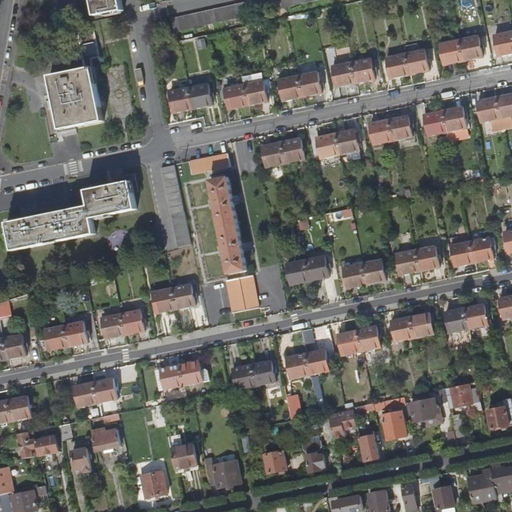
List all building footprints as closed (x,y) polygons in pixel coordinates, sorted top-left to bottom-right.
[(92,0),(96,16),(124,10),(121,0),(92,0)] [(255,0),(172,18),(175,32),(318,0),(255,0)] [(61,127),(104,119),(92,59),(100,58),(95,29),(77,33),(85,69),(50,75),(59,117),(61,127)] [(500,56),(511,53),(511,30),(496,35),(500,56)] [(480,36),(460,40),(465,61),(484,57),(480,36)] [(445,65),(465,61),(460,40),(441,45),(445,65)] [(426,49),(407,53),(411,75),(431,70),(426,49)] [(392,79),(411,75),(407,53),(388,57),(392,79)] [(372,59),(353,63),(358,84),(377,80),(372,59)] [(338,88),(358,84),(353,63),(333,67),(338,88)] [(319,72),(300,76),(304,97),(324,93),(319,72)] [(285,101),(304,97),(300,76),(281,80),(285,101)] [(265,82),(246,85),(250,106),(269,102),(265,82)] [(191,88),(195,109),(214,105),(210,84),(191,88)] [(231,110),(250,106),(246,85),(227,89),(231,110)] [(177,112),(195,109),(191,88),(172,92),(177,112)] [(511,93),(498,97),(501,117),(511,114),(511,93)] [(483,121),(501,117),(498,97),(478,101),(483,121)] [(445,111),(449,132),(469,127),(464,107),(445,111)] [(430,136),(449,132),(445,111),(426,115),(430,136)] [(409,115),(390,119),(394,139),(413,135),(409,115)] [(61,127),(59,117),(56,118),(59,133),(77,129),(76,126),(104,121),(104,119),(61,127)] [(375,144),(394,139),(390,119),(371,123),(375,144)] [(337,133),(341,154),(361,150),(357,130),(337,133)] [(323,158),(341,154),(337,133),(319,137),(323,158)] [(283,142),(287,162),(307,158),(303,137),(283,142)] [(269,166),(287,162),(283,142),(265,145),(269,166)] [(229,153),(190,161),(193,175),(231,167),(229,153)] [(178,164),(164,167),(179,247),(193,244),(178,164)] [(41,217),(31,219),(8,224),(14,251),(97,234),(93,219),(137,210),(134,193),(139,192),(136,174),(122,177),(123,182),(114,184),(87,190),(91,206),(66,211),(56,213),(55,207),(40,210),(41,217)] [(229,177),(210,180),(215,199),(212,199),(214,208),(216,208),(224,246),(222,246),(223,255),(226,254),(230,274),(248,271),(229,177)] [(56,213),(66,211),(65,205),(55,207),(56,213)] [(354,208),(335,212),(337,219),(355,215),(354,208)] [(30,212),(31,219),(41,217),(40,210),(30,212)] [(472,242),(476,263),(496,259),(491,238),(472,242)] [(458,267),(476,263),(472,242),(453,246),(458,267)] [(436,246),(417,250),(422,271),(441,267),(436,246)] [(403,275),(422,271),(417,250),(399,254),(403,275)] [(326,256),(308,259),(312,281),(331,277),(326,256)] [(293,285),(312,281),(308,259),(288,263),(293,285)] [(364,264),(368,285),(388,281),(383,260),(364,264)] [(349,289),(368,285),(364,264),(345,267),(349,289)] [(253,275),(227,281),(233,312),(259,307),(253,275)] [(173,288),(178,309),(197,305),(192,284),(173,288)] [(159,313),(178,309),(173,288),(154,292),(159,313)] [(506,319),(511,317),(511,296),(502,298),(506,319)] [(14,317),(13,303),(0,304),(1,318),(14,317)] [(485,303),(466,307),(470,329),(490,325),(485,303)] [(451,333),(470,329),(466,307),(447,311),(451,333)] [(122,313),(127,335),(146,330),(142,309),(122,313)] [(412,316),(417,337),(436,333),(432,312),(412,316)] [(107,339),(127,335),(122,313),(103,317),(107,339)] [(398,341),(417,337),(412,316),(393,320),(398,341)] [(85,321),(66,325),(70,346),(89,342),(85,321)] [(51,350),(70,346),(66,325),(47,329),(51,350)] [(358,329),(363,351),(382,347),(377,325),(358,329)] [(313,329),(304,331),(307,340),(316,338),(313,329)] [(344,355),(363,351),(358,329),(340,333),(344,355)] [(24,334),(4,338),(9,359),(28,355),(24,334)] [(0,360),(9,359),(4,338),(0,339),(0,360)] [(307,353),(312,375),(331,371),(326,350),(307,353)] [(292,379),(302,377),(312,375),(307,353),(289,357),(292,379)] [(182,365),(187,386),(206,382),(202,361),(182,365)] [(254,364),(258,386),(277,382),(273,361),(254,364)] [(239,390),(258,386),(254,364),(234,368),(239,390)] [(168,390),(187,386),(182,365),(163,368),(168,390)] [(95,382),(100,403),(119,400),(115,378),(95,382)] [(81,407),(100,403),(95,382),(76,386),(81,407)] [(457,407),(482,402),(479,388),(472,390),(471,383),(454,387),(453,387),(457,407)] [(441,389),(443,397),(445,405),(450,404),(447,388),(441,389)] [(430,391),(432,399),(439,398),(443,397),(441,389),(430,391)] [(11,400),(15,421),(34,417),(29,396),(11,400)] [(388,406),(406,403),(405,397),(401,398),(386,401),(388,406)] [(442,412),(439,398),(432,399),(412,403),(416,422),(437,418),(436,413),(442,412)] [(0,424),(15,421),(11,400),(0,402),(0,424)] [(298,402),(292,403),(295,417),(301,415),(298,402)] [(493,428),(511,424),(511,404),(508,406),(507,405),(489,409),(493,428)] [(330,416),(331,417),(333,428),(335,439),(347,436),(344,422),(352,420),(351,418),(355,417),(354,408),(348,409),(338,411),(339,414),(330,416)] [(403,410),(384,415),(388,440),(409,436),(403,410)] [(102,416),(90,419),(91,425),(122,419),(120,413),(102,416)] [(332,429),(333,428),(331,417),(324,418),(327,429),(324,430),(327,444),(334,442),(332,429)] [(294,434),(300,433),(298,419),(293,420),(291,420),(294,434)] [(461,421),(454,422),(456,431),(457,438),(464,436),(461,421)] [(43,428),(44,432),(44,433),(61,430),(60,425),(43,428)] [(195,426),(173,430),(175,441),(197,436),(195,426)] [(107,428),(92,431),(96,451),(122,445),(119,429),(108,432),(107,428)] [(20,433),(25,457),(35,455),(33,447),(39,446),(38,441),(36,433),(36,430),(20,433)] [(374,430),(365,432),(370,460),(380,458),(374,430)] [(448,433),(451,449),(459,447),(457,438),(456,431),(448,433)] [(38,441),(39,446),(41,454),(41,455),(61,451),(57,434),(45,437),(45,440),(38,441)] [(407,443),(410,457),(417,456),(414,441),(407,443)] [(174,448),(178,468),(179,469),(198,464),(194,443),(174,448)] [(318,444),(307,446),(313,472),(323,470),(322,467),(327,466),(325,454),(321,455),(318,444)] [(87,448),(73,450),(77,470),(85,468),(86,472),(92,470),(87,448)] [(347,451),(340,452),(343,467),(350,465),(347,451)] [(282,452),(264,456),(268,474),(286,470),(282,452)] [(217,485),(218,489),(243,484),(238,461),(214,466),(212,459),(206,460),(211,486),(217,485)] [(502,462),(492,464),(494,471),(498,489),(500,489),(511,486),(511,469),(504,471),(502,462)] [(163,471),(142,476),(147,498),(168,493),(163,471)] [(486,492),(489,491),(498,489),(494,471),(485,473),(486,478),(470,481),(474,497),(487,494),(486,492)] [(431,477),(434,492),(438,511),(458,511),(457,507),(453,488),(443,490),(440,475),(431,477)] [(414,486),(404,488),(408,506),(418,504),(414,486)] [(37,490),(14,494),(17,511),(26,511),(40,509),(37,490)] [(1,494),(3,505),(4,509),(12,507),(9,492),(1,494)] [(387,492),(370,495),(373,511),(387,511),(392,511),(387,492)] [(364,511),(361,496),(334,502),(336,511),(364,511)]
